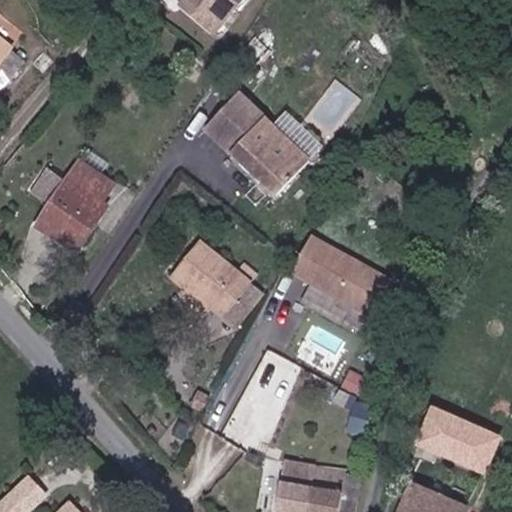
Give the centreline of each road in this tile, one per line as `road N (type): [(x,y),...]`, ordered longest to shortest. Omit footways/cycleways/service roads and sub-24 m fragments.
road 1 (unclassified): [(511,143),(483,179),(415,357),(369,511)]
road 2 (unclassified): [(0,307),(182,511)]
